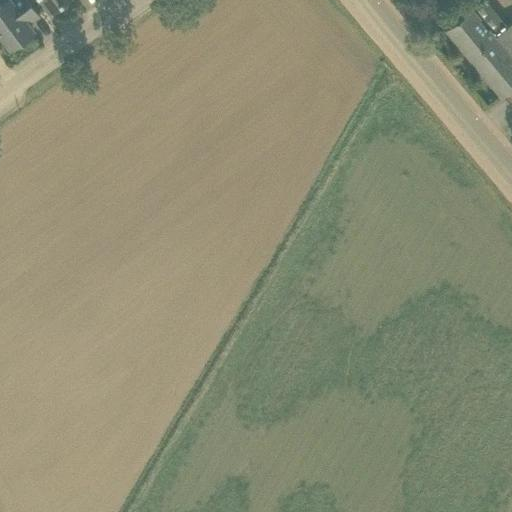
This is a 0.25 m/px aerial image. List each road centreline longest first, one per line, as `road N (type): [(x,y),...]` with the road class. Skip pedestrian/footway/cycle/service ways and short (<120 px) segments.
road 1 (tertiary): [(511,173),(364,0)]
road 2 (residential): [(0,100),(140,0)]
